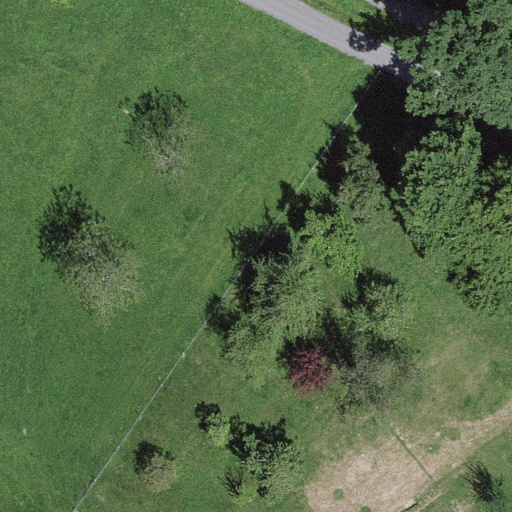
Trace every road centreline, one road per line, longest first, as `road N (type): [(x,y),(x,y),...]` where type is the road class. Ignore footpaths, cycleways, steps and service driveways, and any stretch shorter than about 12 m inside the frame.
road 1 (track): [(511,136),(460,96),(276,0)]
road 2 (track): [(511,68),(394,0)]
